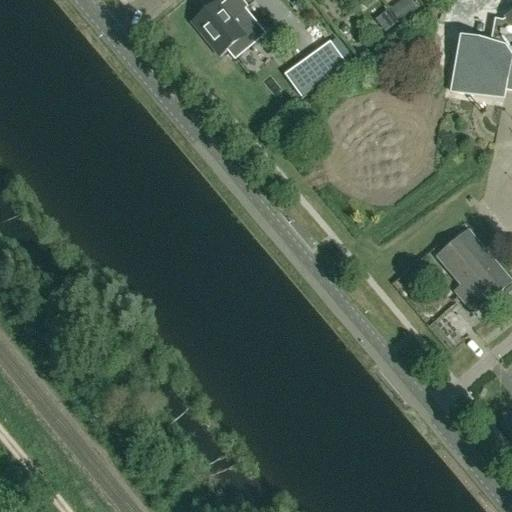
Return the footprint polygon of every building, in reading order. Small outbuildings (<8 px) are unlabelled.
[(409,0),(404,0),(390,11),(400,25),(418,12),(409,0)] [(236,61),(265,36),(244,10),(231,21),(217,4),(192,25),(220,58),(228,51),(236,61)] [(505,93),(511,94),(511,12),(503,19),(506,23),(495,21),(490,47),(462,41),(452,93),(504,103),(505,93)] [(331,43),(302,64),(311,77),(295,89),(302,98),(347,66),(331,43)] [(462,288),(455,294),(474,315),(511,284),(468,233),(437,259),(462,288)]
